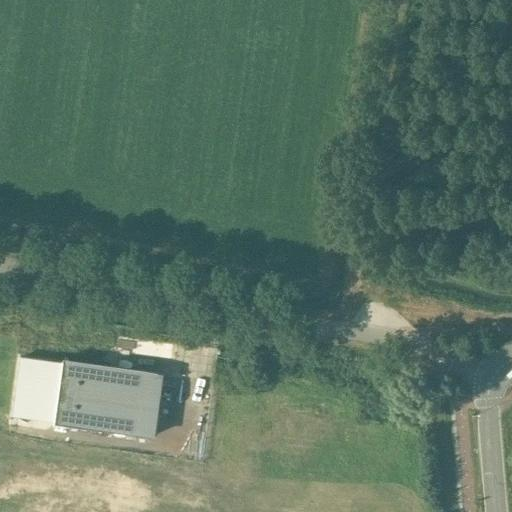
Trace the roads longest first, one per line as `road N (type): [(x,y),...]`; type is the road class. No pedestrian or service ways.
road 1 (unclassified): [(494,376),(400,341),(0,266)]
road 2 (tertiary): [(495,511),(487,413),(494,376)]
